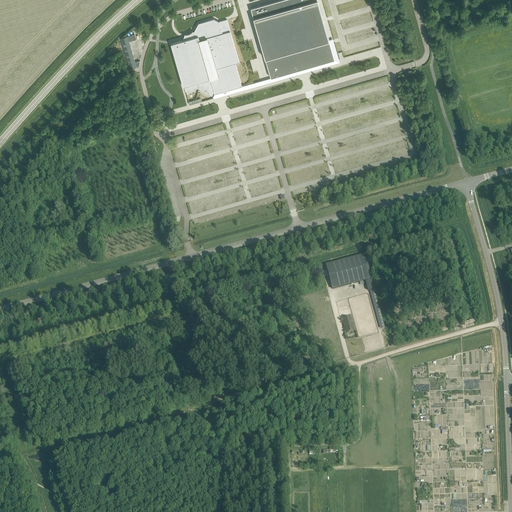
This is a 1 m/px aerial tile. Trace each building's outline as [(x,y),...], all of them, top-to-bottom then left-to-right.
[(279,0),(251,8),(271,78),(335,60),(317,0),(279,0)] [(183,87),(184,86),(185,92),(198,88),(213,97),(215,95),(223,92),(225,94),(225,93),(226,91),(242,86),(235,63),(239,62),(227,20),(219,22),(214,19),(198,24),(194,32),(192,31),(192,32),(191,32),(190,33),(189,33),(188,34),(187,34),(186,34),(185,34),(184,34),(185,34),(183,40),(171,44),(183,87)] [(128,36),(120,38),(130,69),(139,67),(140,61),(135,62),(129,42),(136,40),(134,34),(128,36)] [(326,265),(332,289),(371,279),(365,254),(326,265)] [(384,328),(378,305),(374,306),(380,329),(384,328)] [(351,317),(342,320),(345,331),(354,329),(351,317)] [(371,337),(361,340),(364,350),(371,348),(369,341),(372,340),(371,337)]
